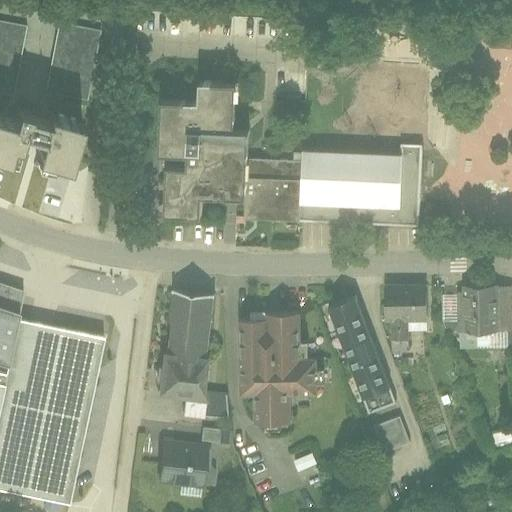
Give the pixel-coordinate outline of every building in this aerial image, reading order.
[(270,19),(132,10),(130,30),(268,39),(270,19)] [(0,83),(15,86),(26,24),(0,19),(0,83)] [(55,22),(48,93),(91,97),(98,26),(55,22)] [(511,22),(481,23),(481,41),(506,41),(506,47),(511,46),(511,22)] [(276,91),(305,90),(305,68),(276,68),(276,91)] [(198,102),(158,101),(157,161),(164,161),(162,212),(202,213),(202,193),(242,194),(242,214),(298,216),(300,168),(248,167),(249,130),(233,130),(234,82),(199,81),(198,102)] [(0,155),(10,158),(18,130),(37,135),(31,157),(67,166),(80,121),(45,112),(43,120),(25,115),(26,112),(10,107),(7,118),(0,116),(0,155)] [(300,168),(298,216),(415,221),(418,153),(301,148),(300,168)] [(0,489),(67,503),(102,337),(19,319),(25,289),(0,280),(0,489)] [(506,287),(451,288),(452,332),(506,331),(506,287)] [(212,293),(171,288),(164,346),(158,346),(153,392),(178,395),(176,416),(225,422),(223,390),(205,388),(210,350),(205,350),(212,293)] [(386,291),(386,319),(395,319),(395,335),(411,335),(411,320),(429,320),(429,291),(386,291)] [(358,293),(328,304),(362,398),(392,387),(358,293)] [(260,319),(234,319),(235,394),(251,393),(251,423),(284,422),(283,395),(313,394),(312,355),(295,356),(295,310),(260,311),(260,319)] [(400,418),(376,428),(386,451),(410,442),(400,418)] [(202,443),(163,439),(158,485),(202,490),(208,444),(231,447),(233,431),(204,428),(202,443)]
